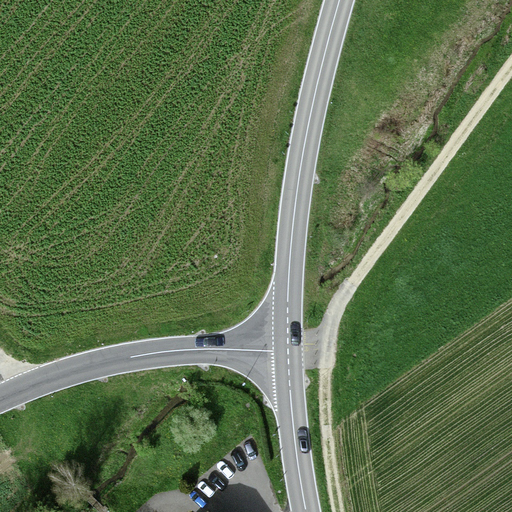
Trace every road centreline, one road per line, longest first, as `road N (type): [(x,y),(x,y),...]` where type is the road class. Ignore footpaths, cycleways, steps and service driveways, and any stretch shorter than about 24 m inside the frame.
road 1 (tertiary): [(287,350),(293,210),(318,66),(340,0)]
road 2 (tertiary): [(287,350),(142,352),(0,398)]
road 3 (tertiary): [(306,511),(287,350)]
